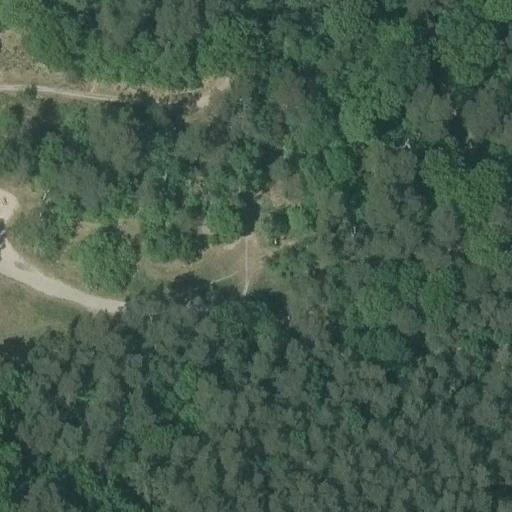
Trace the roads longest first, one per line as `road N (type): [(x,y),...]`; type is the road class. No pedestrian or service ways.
road 1 (track): [(0,271),(84,301),(253,317),(511,393)]
road 2 (track): [(253,317),(252,186),(210,138),(129,106)]
road 3 (unknown): [(511,221),(388,22),(385,0)]
road 4 (track): [(129,106),(266,0)]
road 5 (track): [(129,106),(0,91)]
